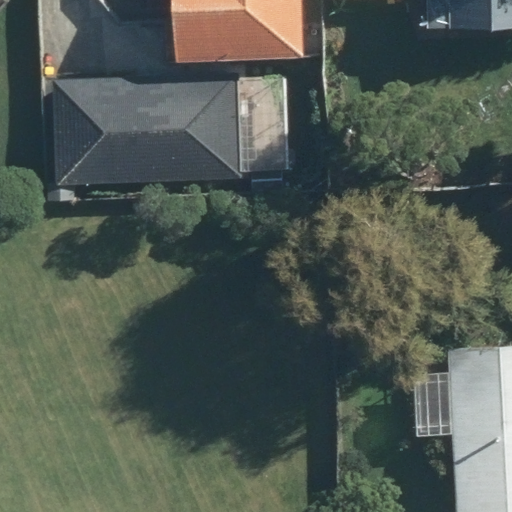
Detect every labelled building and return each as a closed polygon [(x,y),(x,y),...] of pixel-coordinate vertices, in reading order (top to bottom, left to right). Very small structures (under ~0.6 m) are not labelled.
[(0,0),(0,20),(16,0),(0,0)] [(322,0),(193,0),(195,52),(324,50),(322,0)] [(511,0),(447,0),(448,23),(511,22),(511,0)] [(258,64),(61,67),(63,172),(259,170),(258,64)] [(511,511),(511,326),(473,326),(470,511),(511,511)]
